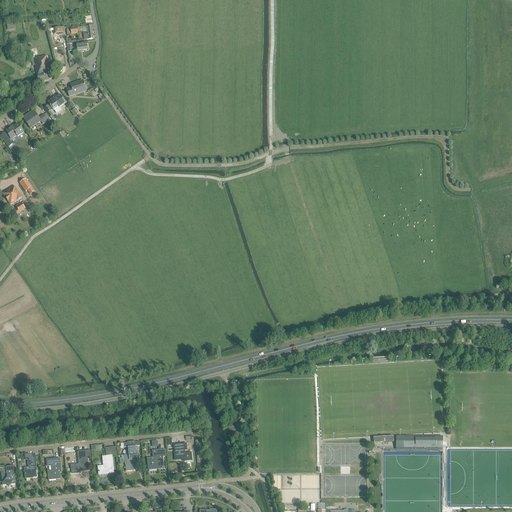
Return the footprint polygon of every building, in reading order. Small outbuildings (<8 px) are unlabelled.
[(91,26),(70,29),(71,35),(78,34),(78,33),(85,32),(86,40),(93,39),(91,26)] [(33,59),(33,60),(31,60),(33,66),(34,65),(39,82),(48,80),(47,73),(46,72),(50,71),(46,56),(33,59)] [(71,88),(66,89),(69,97),(86,91),(83,81),(70,85),(71,88)] [(54,99),(53,98),(48,102),(51,106),(50,106),(53,110),(54,110),(56,113),(61,110),(59,108),(65,104),(60,95),(54,99)] [(51,110),(48,105),(43,108),(47,113),(50,117),(49,118),(51,120),(52,121),(55,119),(50,111),(51,110)] [(39,118),(33,110),(23,118),(30,129),(41,122),(43,125),(48,121),(48,122),(51,120),(49,118),(50,117),(47,113),(44,115),(39,118)] [(17,136),(17,137),(23,133),(18,124),(12,128),(11,127),(6,131),(12,139),(17,136)] [(5,133),(0,136),(8,148),(13,144),(5,133)] [(25,192),(31,188),(25,179),(20,183),(25,192)] [(11,188),(2,193),(10,205),(22,197),(15,186),(11,189),(11,188)] [(15,211),(17,215),(25,209),(21,203),(16,207),(17,209),(15,211)] [(403,441),(396,441),(396,447),(402,447),(441,447),(441,437),(425,437),(403,437),(403,441)] [(183,461),(192,461),(191,453),(184,454),(184,451),(187,451),(186,444),(184,444),(174,445),(175,461),(183,460),(183,461)] [(128,455),(124,455),(124,458),(125,463),(125,467),(126,467),(126,471),(135,470),(135,466),(135,465),(135,462),(134,462),(134,460),(137,459),(136,446),(128,447),(128,455)] [(104,466),(98,467),(99,475),(114,474),(112,456),(113,456),(112,448),(107,449),(106,449),(106,457),(103,457),(104,466)] [(153,458),(148,458),(148,462),(149,470),(157,469),(157,467),(163,466),(162,450),(153,451),(153,458)] [(79,464),(71,465),(71,472),(80,472),(80,469),(88,469),(86,451),(78,452),(79,464)] [(28,468),(24,469),(25,479),(33,478),(37,478),(36,471),(35,454),(25,455),(26,460),(28,460),(28,467),(28,468)] [(60,459),(47,460),(47,466),(51,466),(51,470),(48,470),(49,480),(60,479),(60,474),(59,473),(61,472),(60,459)] [(15,484),(13,467),(6,468),(6,471),(1,472),(2,485),(6,485),(9,488),(11,484),(15,484)]
